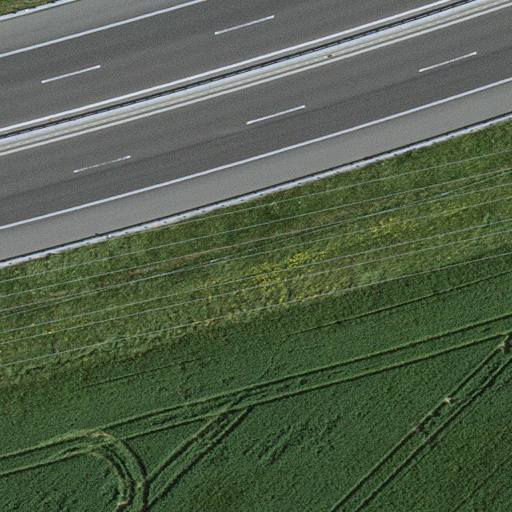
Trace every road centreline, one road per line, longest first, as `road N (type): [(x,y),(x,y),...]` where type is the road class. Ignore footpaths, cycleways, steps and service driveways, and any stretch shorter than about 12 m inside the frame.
road 1 (motorway): [(0,190),(511,40)]
road 2 (motorway): [(325,0),(0,92)]
